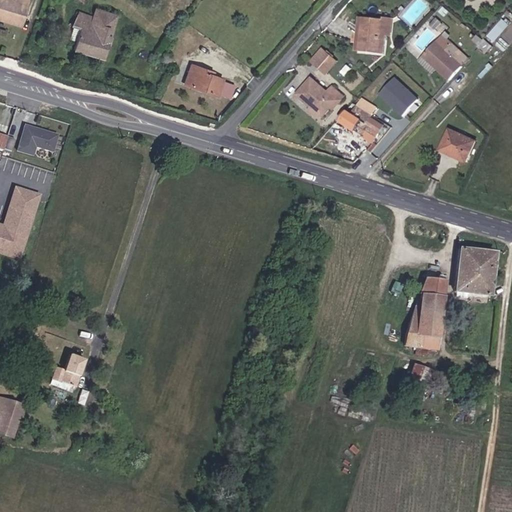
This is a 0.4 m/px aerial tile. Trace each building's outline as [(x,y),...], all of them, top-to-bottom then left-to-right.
[(0,0),(0,31),(20,38),(29,9),(0,0)] [(87,8),(89,9),(97,0),(77,0),(73,5),(83,14),(85,14),(87,8)] [(74,58),(107,66),(118,22),(95,11),(91,24),(77,20),(74,29),(81,31),(77,48),(74,58)] [(497,41),(509,23),(502,18),(490,36),(497,41)] [(380,43),(385,43),(386,34),(381,34),(381,26),(358,25),(358,30),(349,29),(349,40),(357,41),(357,54),(379,56),(380,43)] [(70,46),(77,48),(81,31),(74,29),(70,46)] [(429,39),(434,43),(440,36),(435,32),(429,39)] [(324,75),(330,68),(336,74),(340,69),(327,56),(316,67),(324,75)] [(450,91),(462,77),(434,57),(422,72),(450,91)] [(163,70),(173,72),(175,66),(165,64),(163,70)] [(216,97),(221,83),(210,80),(204,78),(206,74),(188,68),(182,86),(216,97)] [(329,80),(336,74),(330,68),(324,75),(329,80)] [(396,76),(380,95),(405,116),(420,97),(396,76)] [(336,108),(339,111),(345,105),(334,94),(329,98),(314,85),(299,101),(313,115),(323,123),(336,108)] [(373,129),(381,119),(363,108),(354,117),(373,129)] [(319,126),(323,123),(313,115),(310,118),(319,126)] [(372,132),(373,129),(354,117),(338,136),(345,141),(350,136),(377,155),(389,143),(372,132)] [(45,152),(51,135),(19,124),(10,150),(25,156),(28,146),(45,152)] [(442,157),(471,168),(477,149),(449,138),(442,157)] [(0,270),(8,274),(31,216),(18,211),(20,207),(7,202),(0,216),(0,270)] [(33,212),(20,207),(18,211),(31,216),(33,212)] [(454,294),(490,298),(495,253),(459,249),(454,294)] [(408,349),(434,352),(444,287),(424,284),(406,335),(409,335),(408,349)] [(54,382),(74,389),(84,363),(70,358),(63,375),(57,373),(54,382)] [(408,377),(425,383),(430,369),(413,362),(408,377)] [(0,440),(8,443),(17,414),(0,409),(0,440)] [(107,459),(123,425),(90,411),(75,445),(107,459)]
